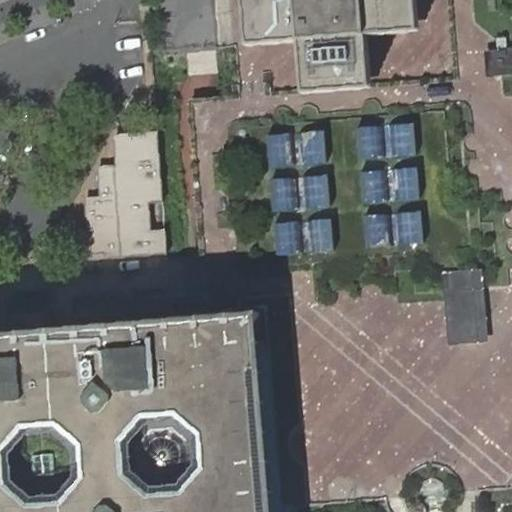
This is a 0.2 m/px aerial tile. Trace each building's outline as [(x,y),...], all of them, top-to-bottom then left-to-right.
[(260,0),(263,43),(281,42),(302,40),(304,62),(305,80),(370,75),(369,56),(367,34),(389,32),(408,31),(406,10),(405,0),(260,0)] [(511,49),(499,50),(501,75),(511,74),(511,49)] [(451,87),(424,88),(424,97),(452,95),(453,94),(454,93),(455,92),(455,90),(454,89),(454,88),(453,87),(452,87),(451,87)] [(248,97),(190,101),(201,236),(203,257),(261,252),(248,97)] [(403,125),(382,125),(383,155),(403,155),(403,125)] [(347,129),(350,159),(369,157),(366,127),(347,129)] [(76,261),(168,254),(166,231),(151,232),(149,202),(163,201),(158,132),(116,136),(118,166),(99,168),(102,198),(87,199),(89,230),(74,231),(76,261)] [(314,165),(315,133),(294,132),(293,164),(314,165)] [(258,135),(258,166),(280,166),(280,135),(258,135)] [(386,200),(406,201),(407,169),(386,169),(386,200)] [(350,177),(357,204),(375,200),(368,173),(350,177)] [(317,176),(296,177),(299,208),(319,206),(317,176)] [(282,180),(262,179),(262,210),(281,210),(282,180)] [(387,214),(390,245),(413,243),(409,211),(387,214)] [(356,242),(374,243),(374,218),(356,218),(356,242)] [(298,222),(302,253),(324,250),(320,219),(298,222)] [(265,224),(266,256),(286,255),(285,223),(265,224)] [(447,301),(449,330),(465,343),(477,343),(483,340),(487,334),(489,326),(488,317),(484,269),(444,272),(447,301)] [(278,511),(261,312),(0,334),(0,511),(278,511)]
